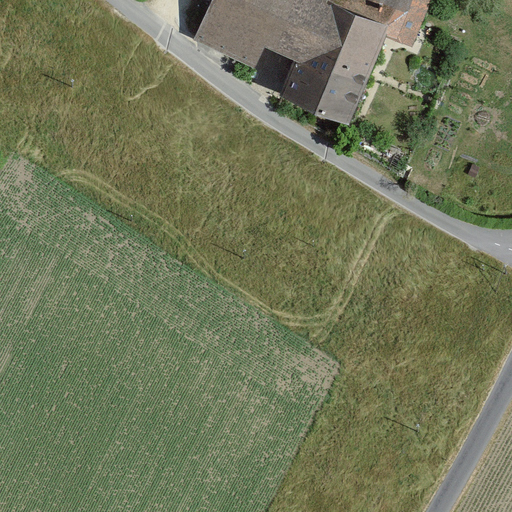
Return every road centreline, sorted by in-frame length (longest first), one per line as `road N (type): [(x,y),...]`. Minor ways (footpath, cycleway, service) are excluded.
road 1 (unclassified): [(511,251),(371,184),(245,104),(114,0)]
road 2 (unclassified): [(436,511),(511,377)]
